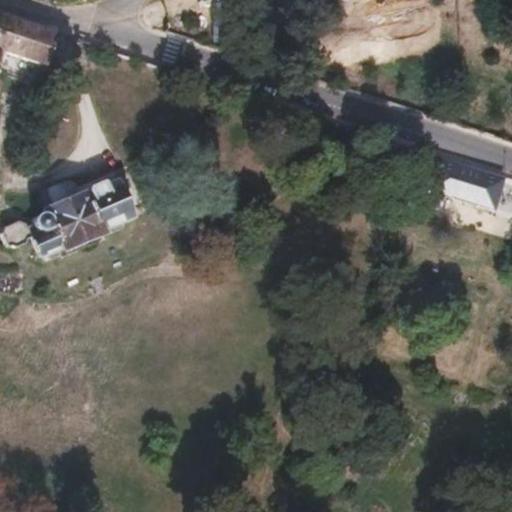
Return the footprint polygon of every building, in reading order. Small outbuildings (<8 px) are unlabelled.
[(0,52),(41,65),(53,32),(0,13),(0,52)] [(503,178),(436,156),(424,189),(491,211),(503,178)] [(35,215),(30,218),(27,225),(36,233),(30,236),(37,253),(57,244),(60,251),(131,219),(112,179),(42,210),(44,214),(40,216),(35,215)] [(0,249),(6,247),(11,249),(21,244),(23,239),(30,236),(36,233),(27,225),(19,229),(17,226),(11,222),(7,224),(0,226),(0,249)] [(481,486),(468,488),(470,499),(483,497),(481,486)]
